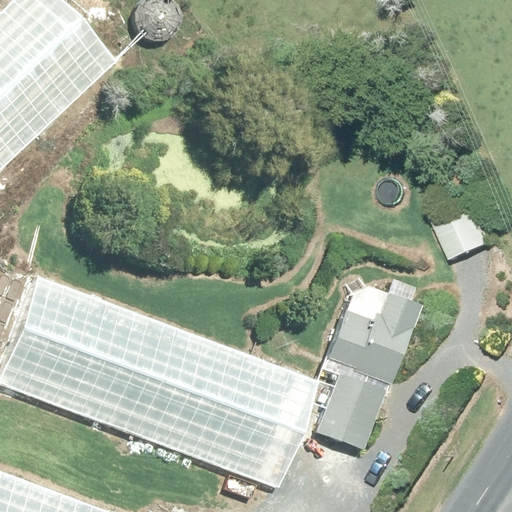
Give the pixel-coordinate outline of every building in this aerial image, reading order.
[(7,0),(2,0),(0,2),(0,151),(80,78),(7,0)] [(432,190),(393,207),(399,223),(439,206),(432,190)] [(447,219),(408,235),(425,275),(464,258),(447,219)] [(292,406),(3,295),(0,303),(0,409),(254,506),(292,406)] [(391,323),(327,297),(291,384),(305,392),(282,448),(331,468),(391,323)] [(86,511),(0,478),(0,511),(86,511)]
